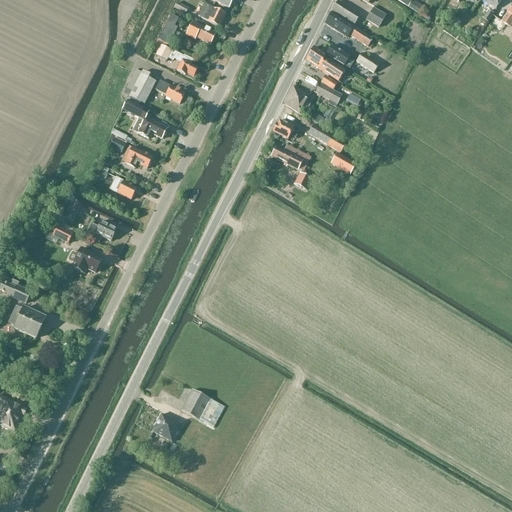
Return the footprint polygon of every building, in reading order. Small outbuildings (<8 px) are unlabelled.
[(215,0),(216,0),(215,3),(229,9),(233,0),(215,0)] [(483,0),(482,2),(495,11),(502,0),(483,0)] [(354,26),(361,16),(338,2),(332,12),(354,26)] [(188,9),(177,3),(174,9),(185,15),(188,9)] [(219,28),(226,16),(214,10),(207,6),(200,3),(199,5),(203,7),(197,17),(207,22),(219,28)] [(509,28),(511,24),(511,5),(506,14),(501,23),(509,28)] [(372,9),(365,22),(377,28),(384,15),(372,9)] [(488,11),(482,19),(488,23),(493,15),(488,11)] [(331,14),(325,25),(347,39),(348,37),(367,49),(373,40),(331,14)] [(167,47),(177,28),(174,27),(178,19),(171,16),(158,41),(157,42),(167,47)] [(193,23),(186,37),(195,41),(196,39),(210,46),(216,35),(193,23)] [(184,57),(176,53),(167,48),(167,47),(157,42),(152,51),(157,53),(156,56),(166,62),(168,58),(173,61),(174,59),(181,63),(176,72),(185,76),(186,74),(193,78),(198,69),(191,65),(193,61),(184,56),(184,57)] [(349,58),(331,47),(325,56),(326,57),(343,68),(349,58)] [(325,59),(326,57),(325,56),(314,48),(306,62),(318,70),(325,59)] [(362,54),(356,63),(373,75),(379,66),(362,54)] [(345,71),(325,59),(318,70),(338,82),(345,71)] [(130,97),(127,102),(139,108),(141,103),(144,105),(155,83),(148,79),(149,79),(150,76),(142,72),(142,74),(136,70),(123,95),(129,98),(129,97),(130,97)] [(326,78),(322,84),(333,91),(337,85),(326,78)] [(180,105),(185,94),(171,87),(160,81),(155,91),(166,96),(165,98),(180,105)] [(320,84),(315,94),(329,102),(328,104),(335,107),(342,95),(334,91),(322,85),(320,84)] [(307,112),(310,106),(306,104),(310,97),(294,88),(285,105),(300,115),(303,110),(307,112)] [(124,106),(122,110),(144,122),(140,129),(141,129),(138,135),(148,140),(151,135),(162,140),(167,130),(146,119),(147,117),(149,113),(139,108),(127,102),(124,106)] [(309,113),(307,118),(320,126),(323,121),(309,113)] [(289,136),(295,139),(300,131),(287,125),(287,126),(279,122),(273,133),(275,134),(274,137),(278,139),(279,136),(287,140),(289,136)] [(340,155),(346,145),(313,126),(307,135),(340,155)] [(284,152),(276,148),(271,158),(297,171),(298,170),(303,173),(310,158),(286,147),(284,152)] [(124,163),(123,164),(135,170),(137,165),(147,170),(152,159),(131,148),(124,163)] [(336,155),(331,165),(350,176),(355,166),(336,155)] [(106,181),(109,176),(102,172),(97,170),(94,175),(99,178),(106,181)] [(295,185),(299,188),(306,191),(311,181),(300,175),(298,178),(295,185)] [(131,201),(134,195),(136,189),(115,179),(110,190),(131,201)] [(71,203),(63,220),(66,221),(72,224),(80,207),(71,203)] [(66,221),(63,220),(62,220),(60,223),(53,237),(68,245),(72,235),(71,235),(74,230),(64,225),(66,221)] [(102,238),(110,242),(117,230),(101,223),(98,228),(91,225),(85,237),(99,244),(102,238)] [(81,249),(72,269),(84,275),(86,270),(95,274),(102,260),(88,253),(89,253),(81,249)] [(0,290),(6,293),(6,294),(12,298),(12,299),(25,305),(31,294),(17,287),(17,288),(10,285),(9,287),(3,284),(0,289),(0,290)] [(24,308),(14,329),(35,340),(45,318),(24,308)] [(185,404),(181,412),(208,426),(219,405),(192,391),(185,404)] [(0,396),(0,404),(0,405),(0,426),(15,434),(27,409),(0,396)] [(161,415),(152,433),(171,443),(181,426),(161,415)]
